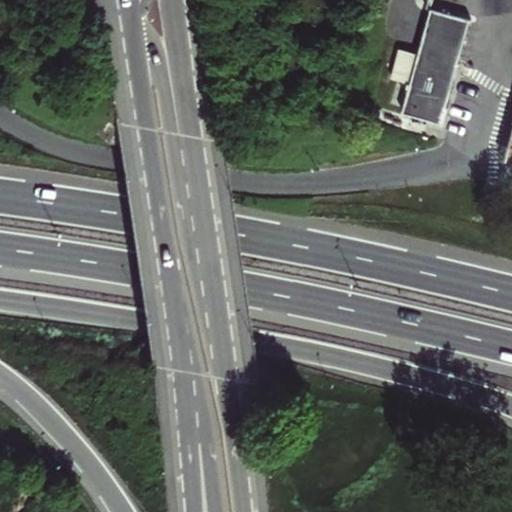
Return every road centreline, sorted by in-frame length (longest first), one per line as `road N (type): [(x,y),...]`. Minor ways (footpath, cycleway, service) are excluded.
road 1 (trunk): [(0,300),(286,348),(511,406)]
road 2 (trunk): [(0,249),(282,296),(511,348)]
road 3 (trunk): [(511,294),(236,234),(0,196)]
road 4 (tertiary): [(131,16),(194,511)]
road 5 (tertiary): [(243,511),(183,89)]
road 6 (trunk): [(0,377),(54,423),(119,511)]
